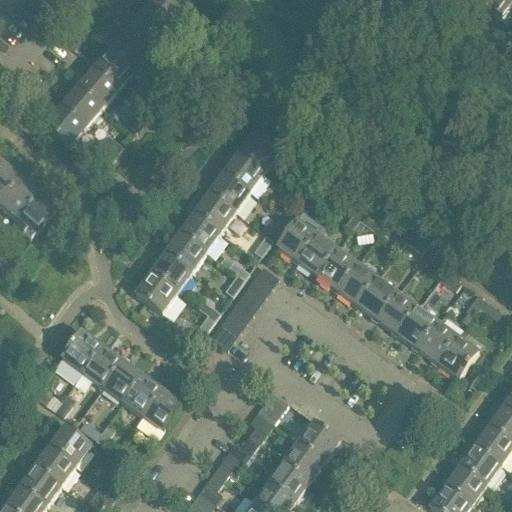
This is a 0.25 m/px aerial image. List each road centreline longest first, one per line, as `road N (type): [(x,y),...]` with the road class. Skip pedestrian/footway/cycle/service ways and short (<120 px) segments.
road 1 (residential): [(256,363),(294,310),(414,397),(376,449)]
road 2 (residential): [(149,511),(256,363)]
road 3 (residential): [(376,449),(256,363)]
